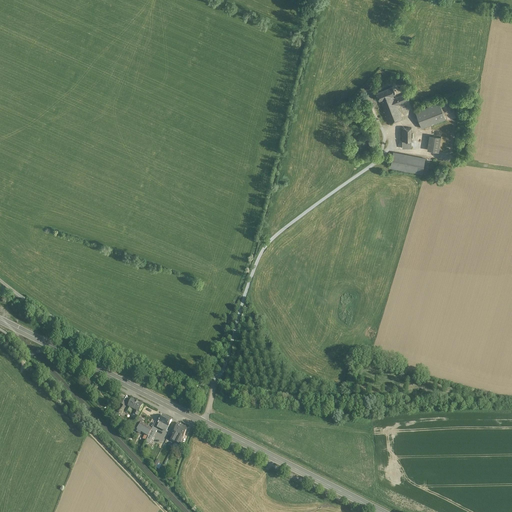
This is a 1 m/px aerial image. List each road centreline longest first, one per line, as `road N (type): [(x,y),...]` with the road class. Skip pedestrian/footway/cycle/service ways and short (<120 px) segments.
road 1 (primary): [(0,320),(382,511)]
road 2 (track): [(212,382),(266,245),(382,157),(403,122),(415,130),(414,152),(404,150)]
road 3 (track): [(0,336),(164,511)]
road 4 (track): [(212,382),(101,344),(0,281)]
